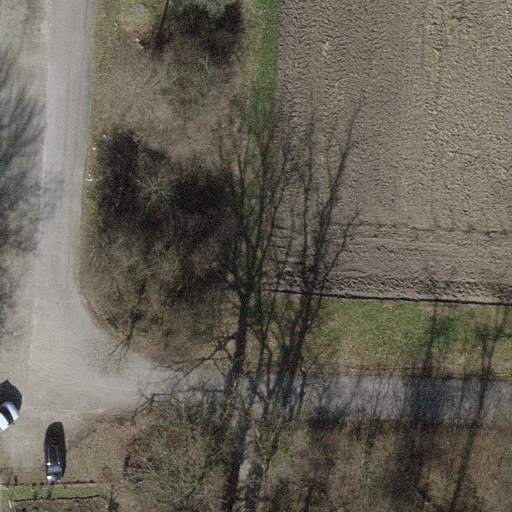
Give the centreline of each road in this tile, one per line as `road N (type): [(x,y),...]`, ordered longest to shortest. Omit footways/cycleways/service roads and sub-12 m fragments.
road 1 (track): [(511,408),(236,398),(60,377)]
road 2 (track): [(60,377),(86,0)]
